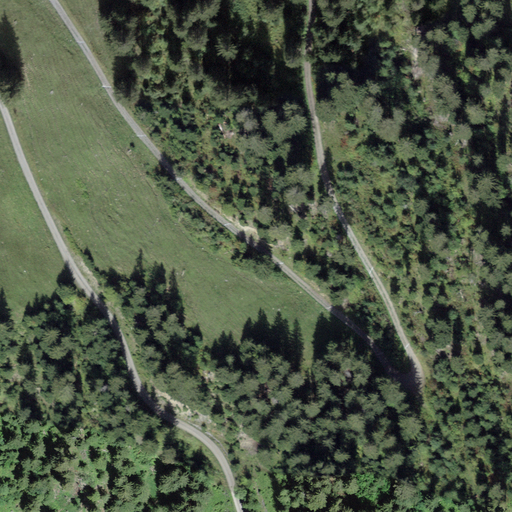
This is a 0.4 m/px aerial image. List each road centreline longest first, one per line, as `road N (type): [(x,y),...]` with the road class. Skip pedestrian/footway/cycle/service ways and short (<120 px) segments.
road 1 (track): [(54,0),(172,172),(413,386),(420,378),(413,358),(324,172),(307,70),(309,0)]
road 2 (track): [(243,511),(228,471),(203,438),(147,403),(115,328),(49,224),(0,98)]
